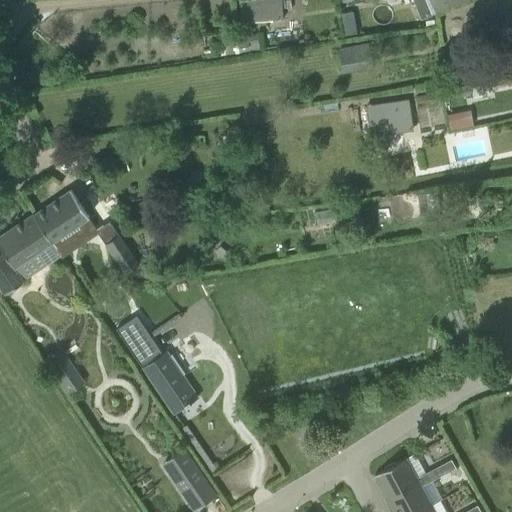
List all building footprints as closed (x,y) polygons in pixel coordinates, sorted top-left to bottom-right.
[(256,3),(257,20),(283,17),(281,0),(256,3)] [(424,0),(418,0),(413,2),(419,18),(430,13),(424,0)] [(430,0),(435,12),(465,0),(430,0)] [(34,69),(22,72),(25,84),(37,81),(34,69)] [(511,77),(494,81),(495,88),(511,84),(511,77)] [(486,82),(451,89),(453,96),(472,92),(473,97),(489,94),(488,89),(486,82)] [(413,130),(408,99),(365,106),(370,137),(413,130)] [(211,151),(211,161),(230,162),(230,151),(211,151)] [(33,213),(32,214),(59,255),(61,254),(60,253),(95,229),(96,230),(97,230),(70,189),(34,214),(33,213)] [(407,218),(408,219),(440,214),(436,190),(396,196),(400,219),(407,218)] [(315,211),(317,224),(340,220),(338,207),(315,211)] [(59,255),(32,214),(0,234),(0,246),(2,250),(0,251),(0,287),(4,294),(23,281),(22,279),(59,255)] [(101,231),(101,237),(105,244),(118,235),(111,224),(101,231)] [(104,245),(126,277),(140,267),(118,236),(104,245)] [(117,328),(115,329),(117,331),(119,330),(129,346),(146,335),(135,318),(119,329),(118,329),(117,328)] [(146,335),(129,346),(141,362),(157,351),(146,335)] [(42,359),(66,394),(84,381),(61,347),(42,359)] [(197,397),(166,351),(142,367),(173,414),(197,397)] [(504,429),(511,425),(511,404),(472,417),(484,457),(510,449),(504,429)] [(185,448),(167,460),(175,473),(171,476),(185,497),(189,494),(198,507),(216,495),(185,448)] [(374,475),(386,498),(418,481),(421,486),(438,477),(433,468),(416,477),(406,458),(395,463),(394,462),(384,467),(384,469),(374,475)] [(438,477),(455,468),(451,459),(433,468),(438,477)] [(386,498),(393,511),(417,511),(431,505),(421,486),(418,481),(386,498)]
